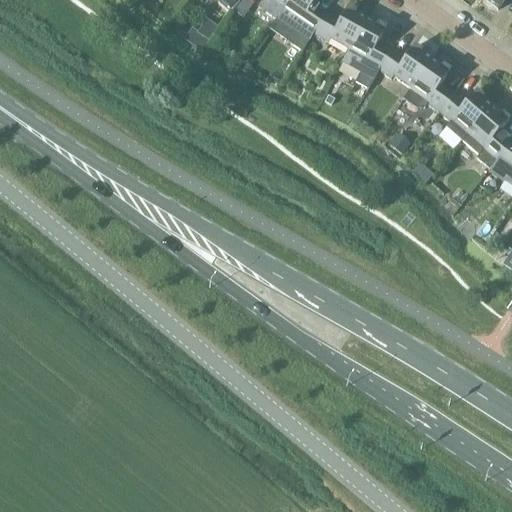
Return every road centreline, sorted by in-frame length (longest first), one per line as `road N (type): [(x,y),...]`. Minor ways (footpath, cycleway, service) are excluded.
road 1 (unclassified): [(0,187),(394,511)]
road 2 (primary): [(107,185),(202,269),(511,476)]
road 3 (primary): [(511,419),(270,272),(107,185)]
road 4 (primary): [(0,108),(107,185)]
road 5 (residential): [(511,71),(413,0)]
